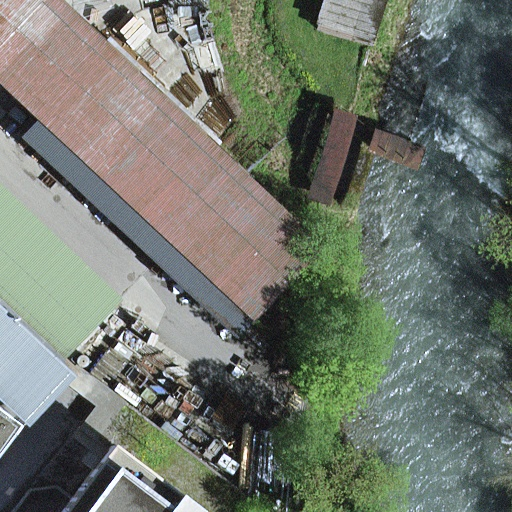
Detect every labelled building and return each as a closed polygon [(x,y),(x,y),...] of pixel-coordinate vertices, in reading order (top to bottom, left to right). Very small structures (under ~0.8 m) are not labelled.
[(0,0),(0,88),(250,323),(318,250),(54,0),(0,0)] [(320,0),(314,20),(365,37),(377,0),(320,0)] [(0,294),(62,354),(106,307),(0,207),(0,294)] [(125,404),(94,380),(75,366),(62,354),(0,294),(0,426),(4,429),(13,436),(20,427),(30,422),(0,394),(0,311),(72,378),(65,385),(94,408),(78,430),(95,443),(125,404)] [(72,378),(0,311),(0,394),(30,422),(65,385),(72,378)] [(195,511),(110,447),(60,511),(195,511)]
